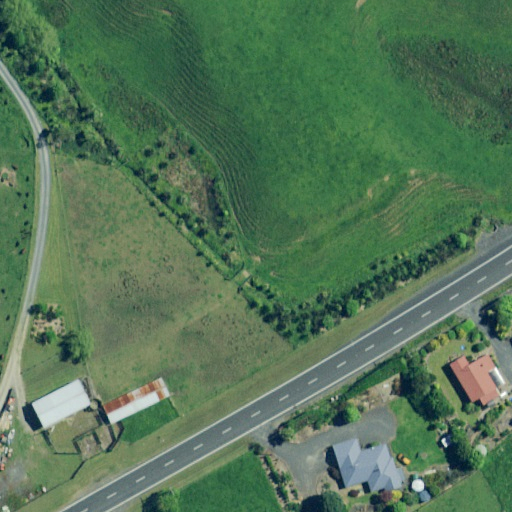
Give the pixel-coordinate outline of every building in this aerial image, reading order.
[(497,366),(490,354),(470,365),(465,357),(450,366),(471,402),(479,398),(483,405),(500,394),(487,372),(497,366)] [(169,396),(160,378),(103,406),(111,424),(169,396)] [(89,404),(77,380),(31,404),(43,428),(89,404)] [(101,450),(91,431),(75,439),(85,459),(101,450)] [(453,431),(440,441),(446,448),(459,438),(453,431)] [(360,453),(356,439),(332,446),(345,487),(367,480),(371,492),(384,488),(385,491),(400,486),(387,444),(360,453)] [(488,451),(480,443),(471,451),(479,460),(488,451)] [(32,488),(28,479),(18,484),(27,501),(40,494),(36,486),(32,488)]
